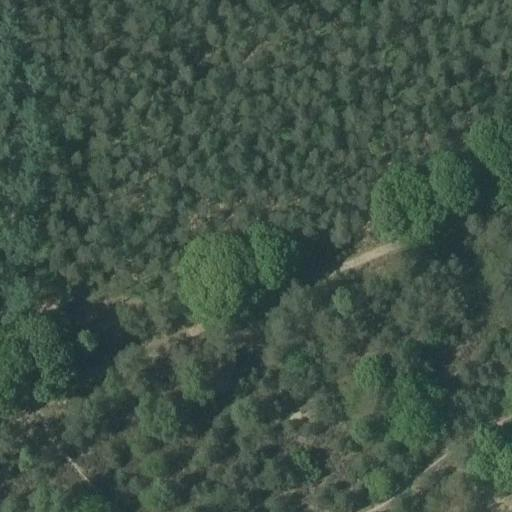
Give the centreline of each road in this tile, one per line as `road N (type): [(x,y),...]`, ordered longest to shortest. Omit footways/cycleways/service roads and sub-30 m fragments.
road 1 (track): [(511,189),(0,405)]
road 2 (track): [(15,0),(14,294),(23,351)]
